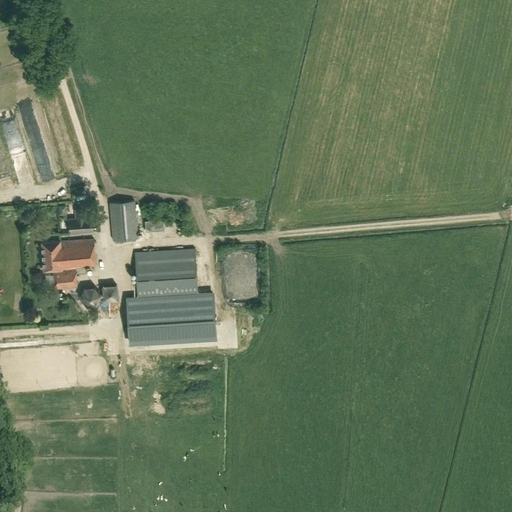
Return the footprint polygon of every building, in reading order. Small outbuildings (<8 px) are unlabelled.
[(42,103),(46,120),(62,116),(58,100),(42,103)] [(27,102),(17,105),(21,122),(32,119),(27,102)] [(65,126),(50,130),(53,139),(67,135),(65,126)] [(13,152),(18,176),(26,174),(21,151),(13,152)] [(114,240),(138,238),(135,200),(111,202),(114,240)] [(70,233),(94,231),(92,217),(86,217),(86,209),(75,210),(76,218),(69,219),(70,233)] [(60,240),(42,241),(44,270),(54,270),(55,288),(77,286),(76,273),(87,272),(86,266),(96,265),(93,239),(60,242),(60,240)] [(137,285),(127,286),(129,317),(130,325),(130,331),(141,330),(207,327),(214,326),(214,314),(213,281),(197,282),(195,248),(135,252),(137,285)] [(103,285),(104,300),(119,299),(117,284),(103,285)] [(95,286),(84,286),(80,296),(86,305),(97,305),(101,295),(95,286)]
